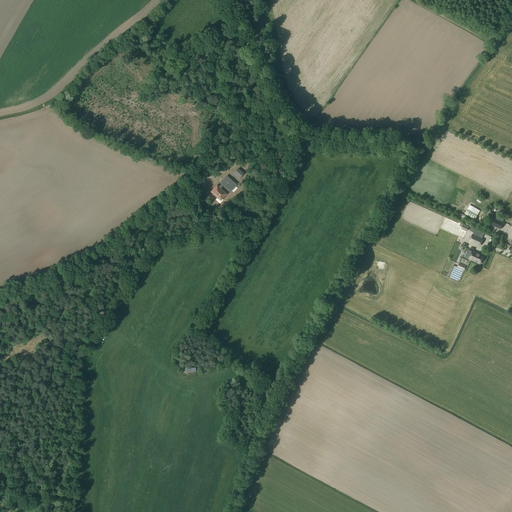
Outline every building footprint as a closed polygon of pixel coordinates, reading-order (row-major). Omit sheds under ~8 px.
[(226,194),(216,185),(211,191),(218,197),(219,195),(222,198),(226,194)] [(466,210),(463,214),(474,220),(476,215),(466,210)] [(494,220),(491,226),(501,231),(504,225),(494,220)] [(472,235),(469,241),(480,246),(482,240),(472,235)] [(484,257),(489,259),(492,250),(487,248),(484,257)] [(473,252),(470,259),(481,264),(484,256),(473,252)]
